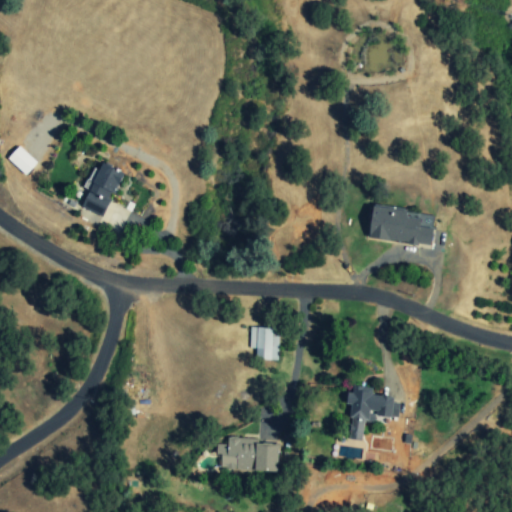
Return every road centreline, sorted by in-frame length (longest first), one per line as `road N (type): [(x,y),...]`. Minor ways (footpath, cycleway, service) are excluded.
road 1 (residential): [(0,209),(121,284),(343,290),(402,302),(511,346)]
road 2 (residential): [(121,284),(87,424),(0,459)]
